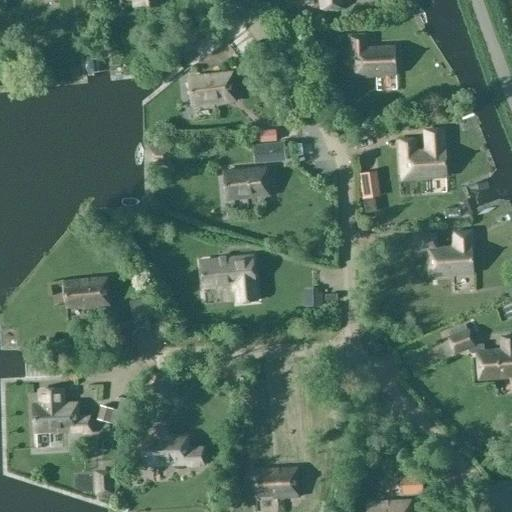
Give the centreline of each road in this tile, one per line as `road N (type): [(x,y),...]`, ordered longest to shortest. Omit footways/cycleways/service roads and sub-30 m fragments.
road 1 (residential): [(234,0),(340,156),(355,349)]
road 2 (residential): [(355,349),(504,511)]
road 3 (residential): [(164,355),(355,349)]
